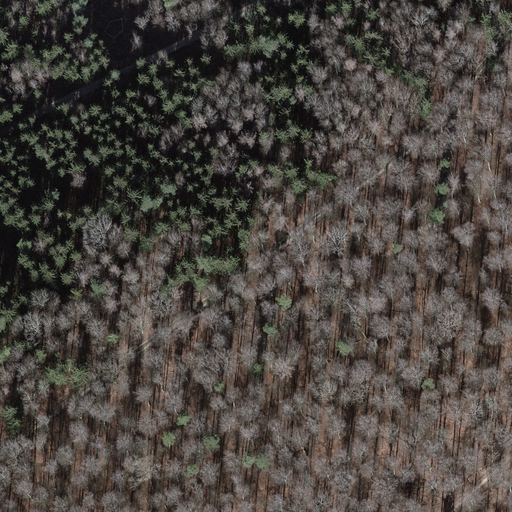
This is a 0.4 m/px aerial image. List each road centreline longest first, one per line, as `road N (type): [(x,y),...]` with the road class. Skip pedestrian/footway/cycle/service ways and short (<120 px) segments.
road 1 (track): [(511,33),(384,169),(0,457)]
road 2 (track): [(269,0),(0,136)]
